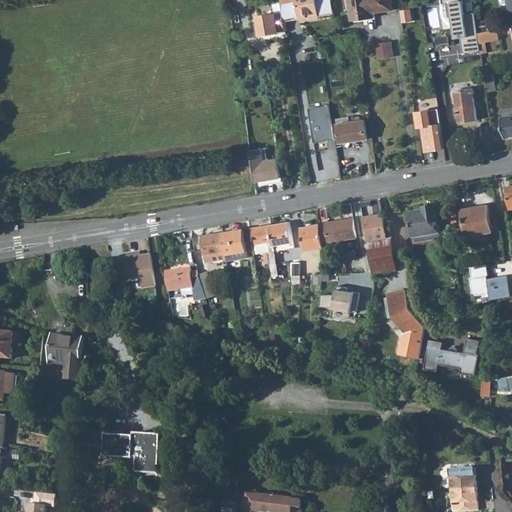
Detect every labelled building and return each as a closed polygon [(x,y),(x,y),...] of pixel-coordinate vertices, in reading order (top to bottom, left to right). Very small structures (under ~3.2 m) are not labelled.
[(320,15),(334,12),(331,0),(291,0),(284,1),(281,2),(281,3),(282,12),(283,20),(294,18),(293,15),(320,12),(320,15)] [(348,0),(351,20),(375,16),(374,12),(372,0),(348,0)] [(391,0),(372,0),(374,12),(392,9),(391,0)] [(458,0),(442,0),(443,4),(447,3),(453,38),(458,37),(461,53),(478,51),(472,14),(462,16),(458,0)] [(273,4),(274,13),(282,12),(281,3),(273,4)] [(412,8),(402,9),(404,22),(414,20),(412,8)] [(278,32),(285,31),(283,20),(282,12),(274,13),(257,16),(260,34),(278,31),(278,32)] [(497,39),(496,29),(478,32),(479,43),(497,39)] [(391,41),(376,43),(378,58),(394,56),(391,41)] [(490,63),(482,64),(484,76),(492,74),(490,63)] [(493,75),(486,77),(489,92),(496,91),(493,75)] [(472,88),(455,90),(459,122),(477,120),(472,88)] [(351,93),(342,94),(344,101),(352,100),(351,93)] [(327,104),(307,108),(313,140),(318,139),(324,140),(333,138),(327,104)] [(427,151),(444,148),(440,124),(438,124),(436,108),(413,111),(415,128),(423,127),(427,151)] [(511,115),(501,117),(504,138),(511,136),(511,115)] [(364,120),(337,124),(340,143),(367,138),(364,120)] [(479,135),(495,150),(491,125),(480,126),(481,134),(479,135)] [(262,148),(251,149),(257,185),(281,181),(278,158),(264,161),(262,148)] [(426,209),(412,211),(417,242),(443,238),(438,204),(425,206),(426,209)] [(488,205),(463,209),(467,236),(491,232),(488,205)] [(384,213),(364,217),(368,241),(388,238),(384,213)] [(354,218),(321,224),(324,243),(357,238),(354,218)] [(291,222),(272,225),(277,254),(280,254),(280,249),(279,244),(289,243),(290,248),(290,249),(295,248),(291,222)] [(306,250),(325,247),(324,243),(321,224),(303,227),(306,250)] [(275,275),(280,274),(280,273),(277,254),(272,225),(254,227),(258,253),(271,251),(275,275)] [(243,230),(224,233),(228,259),(227,259),(227,261),(248,258),(243,230)] [(207,262),(227,259),(228,259),(224,233),(203,236),(203,238),(200,238),(202,249),(205,248),(207,262)] [(388,238),(368,241),(370,250),(374,275),(397,271),(392,237),(388,238)] [(138,252),(126,254),(130,281),(143,279),(145,288),(157,286),(152,254),(143,255),(140,256),(138,252)] [(293,279),(301,280),(302,261),(293,260),(293,279)] [(487,264),(470,267),(471,276),(469,276),(471,295),(487,292),(488,299),(510,295),(507,274),(489,277),(487,264)] [(197,302),(206,299),(208,298),(202,279),(194,280),(193,274),(192,270),(168,273),(171,292),(184,290),(185,296),(195,295),(197,302)] [(210,273),(201,275),(202,279),(208,298),(217,296),(210,273)] [(332,294),(319,294),(318,307),(329,307),(356,313),(359,291),(333,287),(332,294)] [(405,291),(386,294),(389,315),(404,333),(399,337),(396,355),(418,359),(424,327),(407,307),(405,291)] [(253,317),(246,318),(247,328),(255,327),(253,317)] [(15,333),(0,331),(0,356),(13,358),(15,333)] [(86,336),(52,331),(48,360),(67,362),(66,373),(70,373),(69,375),(79,376),(86,336)] [(444,342),(431,339),(425,368),(437,371),(439,364),(461,368),(460,373),(474,376),(479,356),(477,355),(480,342),(467,339),(464,353),(458,352),(458,351),(457,350),(457,349),(454,348),(453,347),(452,348),(451,348),(449,350),(442,349),(444,342)] [(15,374),(0,372),(0,399),(4,401),(5,391),(13,392),(15,374)] [(491,379),(482,380),(481,395),(490,396),(491,379)] [(0,414),(0,448),(5,449),(8,416),(0,414)] [(135,436),(106,434),(106,441),(104,441),(104,446),(105,446),(105,456),(134,458),(134,456),(137,456),(136,472),(159,473),(162,438),(135,436)] [(0,479),(1,480),(4,458),(20,460),(21,451),(5,449),(0,448),(0,479)] [(476,467),(451,469),(454,511),(479,510),(476,467)] [(247,490),(244,511),(303,511),(305,498),(296,497),(296,500),(260,495),(261,491),(247,490)] [(34,505),(26,504),(25,511),(44,511),(45,506),(56,507),(57,495),(35,493),(34,505)]
